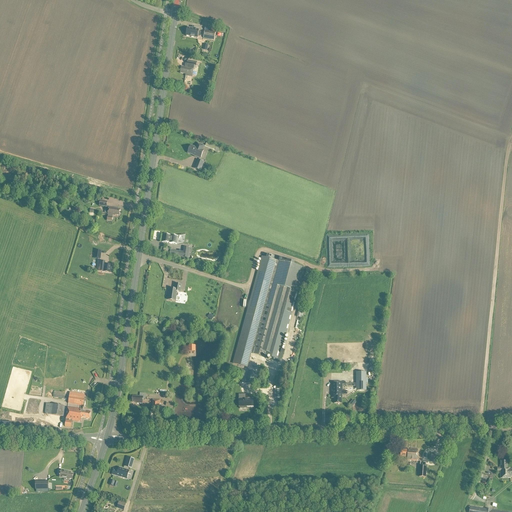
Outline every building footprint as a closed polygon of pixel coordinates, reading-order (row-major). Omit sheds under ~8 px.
[(205,27),(205,31),(203,39),(214,41),(216,33),(211,32),(211,28),(205,27)] [(199,30),(188,28),(187,29),(186,36),(197,38),(198,37),(200,37),(201,33),(199,32),(199,30)] [(181,67),(180,74),(186,75),(185,76),(192,78),(193,70),(194,70),(194,67),(196,67),(197,63),(188,61),(187,65),(185,64),(185,68),(181,67)] [(205,147),(205,148),(214,151),(214,150),(215,149),(215,150),(215,151),(218,152),(219,148),(206,143),(205,147)] [(202,150),(204,146),(197,144),(196,148),(190,146),(187,153),(195,156),(195,157),(200,159),(203,151),(202,150)] [(204,163),(198,161),(195,169),(201,171),(204,163)] [(109,208),(108,215),(107,221),(112,222),(113,216),(115,216),(119,216),(120,210),(114,209),(114,208),(109,208)] [(176,245),(177,237),(163,235),(162,243),(176,245)] [(183,253),(170,251),(170,256),(189,259),(190,249),(184,248),(183,253)] [(275,257),(267,255),(267,257),(266,258),(262,257),(233,364),(247,368),(252,352),(279,360),(305,268),(274,259),(275,257)] [(105,262),(101,262),(98,262),(97,272),(103,272),(103,273),(110,274),(111,266),(105,265),(105,262)] [(174,290),(169,289),(168,293),(169,293),(168,300),(176,302),(176,301),(178,301),(179,301),(180,299),(179,298),(176,297),(177,292),(181,293),(182,286),(175,285),(174,290)] [(246,381),(245,384),(252,386),(256,372),(249,371),(246,381)] [(356,373),(356,390),(366,390),(366,373),(356,373)] [(342,395),(347,395),(347,391),(342,391),(342,382),(331,383),(331,399),(332,399),(332,398),(334,398),(334,404),(341,404),(341,399),(342,399),(342,395)] [(145,400),(146,394),(140,394),(140,397),(133,397),(132,402),(136,403),(136,404),(139,404),(140,405),(141,405),(141,404),(142,405),(143,400),(145,400)] [(84,399),(69,396),(68,404),(83,406),(84,399)] [(246,409),(246,407),(250,407),(250,408),(253,407),(253,399),(239,399),(239,407),(240,407),(240,409),(246,409)] [(159,411),(160,401),(153,400),(152,411),(159,411)] [(64,418),(65,407),(46,404),(45,414),(64,418)] [(83,411),(83,410),(68,408),(66,420),(81,422),(81,419),(83,419),(90,420),(91,412),(83,411)] [(417,461),(418,451),(408,450),(408,451),(401,450),(400,457),(407,458),(407,461),(417,461)] [(135,460),(127,457),(124,467),(132,469),(135,460)] [(500,472),(500,479),(510,478),(510,477),(511,476),(511,469),(510,469),(507,469),(507,462),(501,462),(501,466),(500,466),(500,469),(497,469),(497,472),(500,472)] [(112,475),(127,480),(129,471),(119,468),(118,471),(113,470),(112,475)] [(59,478),(65,479),(64,481),(69,482),(69,480),(70,481),(70,480),(72,480),(73,475),(71,474),(72,473),(61,470),(59,478)] [(36,483),(36,491),(48,491),(48,483),(36,483)] [(123,510),(126,503),(119,501),(117,507),(123,510)]
